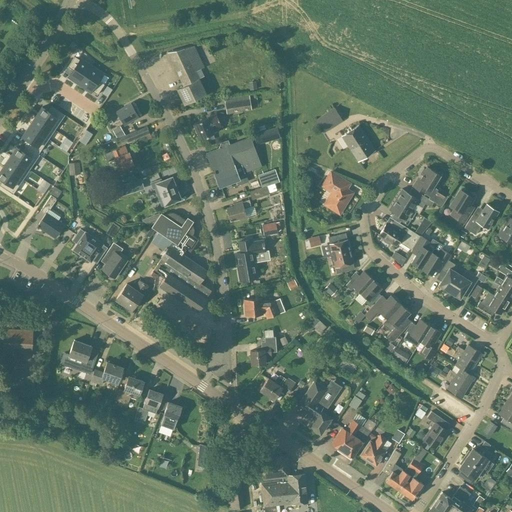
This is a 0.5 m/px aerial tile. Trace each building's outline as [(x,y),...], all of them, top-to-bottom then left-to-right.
[(197,53),(194,46),(167,52),(183,86),(199,79),(204,76),(201,69),(204,67),(197,53)] [(66,76),(77,84),(90,66),(79,58),(78,59),(72,56),(65,66),(71,70),(66,76)] [(101,73),(90,66),(77,84),(89,92),(90,90),(95,94),(102,83),(97,80),(101,73)] [(199,79),(183,86),(177,89),(184,105),(206,94),(199,79)] [(107,86),(102,93),(107,96),(112,90),(107,86)] [(249,94),(224,98),(227,114),(252,110),(249,94)] [(131,104),(117,112),(113,115),(120,126),(124,124),(138,116),(131,104)] [(40,106),(33,115),(52,128),(62,113),(49,105),(45,110),(40,106)] [(323,134),(343,121),(334,108),(315,120),(323,134)] [(206,115),(207,118),(193,124),(200,139),(214,133),(213,130),(222,126),(216,113),(210,116),(209,114),(206,115)] [(52,128),(33,115),(27,125),(46,138),(52,128)] [(22,143),(37,153),(36,152),(46,138),(27,125),(20,135),(26,138),(22,143)] [(350,148),(366,137),(358,125),(342,136),(350,148)] [(112,130),(113,132),(112,133),(114,137),(113,137),(115,141),(119,139),(125,135),(120,126),(112,130)] [(278,126),(266,129),(253,133),(255,142),(259,140),(260,142),(278,136),(278,126)] [(137,130),(125,135),(119,139),(121,144),(127,141),(128,143),(140,137),(137,130)] [(375,150),(366,137),(350,148),(358,161),(375,150)] [(221,142),(218,150),(207,154),(215,174),(241,164),(245,173),(261,166),(250,138),(230,145),(228,140),(221,142)] [(14,145),(8,155),(27,168),(37,153),(22,143),(22,144),(23,145),(20,149),(14,145)] [(123,155),(120,148),(104,154),(107,162),(114,159),(119,170),(120,172),(129,169),(128,167),(134,164),(129,152),(123,155)] [(27,168),(8,155),(1,165),(21,178),(27,168)] [(81,174),(80,163),(69,163),(70,175),(81,174)] [(156,164),(146,167),(148,173),(158,171),(156,164)] [(248,182),(245,173),(241,164),(215,174),(219,187),(236,180),(238,186),(248,182)] [(0,185),(11,193),(21,178),(1,165),(0,166),(0,178),(0,185)] [(420,174),(422,175),(418,182),(416,181),(413,186),(424,193),(430,197),(428,199),(434,202),(441,207),(448,196),(445,194),(447,192),(439,187),(437,189),(436,188),(438,184),(435,182),(440,175),(427,167),(426,168),(424,167),(420,174)] [(262,176),(266,186),(249,192),(267,187),(278,182),(279,182),(276,171),(262,176)] [(331,171),(331,172),(322,186),(332,192),(324,205),(339,214),(352,193),(347,189),(352,183),(331,171)] [(161,207),(164,206),(181,199),(172,175),(161,180),(161,178),(150,183),(153,190),(154,189),(161,207)] [(141,178),(122,184),(125,195),(144,189),(141,178)] [(269,193),(280,189),(278,183),(267,187),(269,193)] [(267,187),(249,192),(252,200),(269,194),(269,193),(267,187)] [(411,188),(408,193),(402,189),(395,199),(416,212),(413,209),(416,203),(423,208),(425,204),(430,207),(434,202),(428,199),(424,196),(411,188)] [(41,210),(46,214),(37,227),(44,231),(45,230),(55,237),(64,225),(46,214),(60,193),(54,189),(50,194),(51,195),(41,210)] [(473,198),(459,190),(450,206),(454,208),(451,215),(464,223),(471,213),(466,210),(473,198)] [(416,212),(395,199),(389,209),(394,213),(391,218),(394,220),(399,223),(400,221),(407,226),(416,212)] [(249,200),(242,202),(234,204),(234,206),(226,208),(230,221),(246,216),(244,209),(251,207),(249,200)] [(487,228),(498,211),(487,204),(477,219),(472,216),(464,228),(475,235),(482,225),(487,228)] [(199,240),(193,235),(194,232),(194,229),(193,226),(191,223),(192,222),(188,219),(187,221),(177,214),(175,213),(173,213),(172,213),(170,213),(169,213),(167,214),(166,215),(165,216),(161,214),(153,227),(155,229),(155,230),(161,234),(155,245),(165,252),(161,258),(162,258),(154,270),(165,277),(159,286),(197,312),(206,298),(211,290),(204,286),(200,283),(207,271),(183,255),(186,250),(190,252),(199,240)] [(424,216),(414,230),(421,235),(431,221),(424,216)] [(511,244),(511,219),(509,217),(497,235),(511,244)] [(269,231),(282,229),(281,228),(283,228),(282,220),(280,220),(267,222),(269,231)] [(394,220),(390,226),(386,223),(379,235),(384,239),(384,240),(384,242),(388,244),(389,243),(390,242),(396,246),(403,234),(405,235),(409,229),(399,223),(394,220)] [(95,256),(99,259),(100,259),(108,248),(80,229),(72,241),(77,244),(73,250),(74,250),(90,261),(90,262),(91,262),(95,256)] [(311,248),(321,245),(319,235),(308,238),(311,248)] [(328,237),(330,246),(328,246),(330,254),(332,253),(332,255),(350,251),(347,239),(336,242),(334,236),(328,237)] [(421,268),(431,252),(426,249),(430,242),(420,236),(417,241),(422,244),(411,262),(421,268)] [(240,242),(241,246),(242,253),(236,254),(240,271),(239,271),(241,281),(257,278),(253,255),(266,252),(264,239),(250,242),(250,240),(240,242)] [(123,249),(113,243),(106,253),(111,256),(102,270),(115,278),(127,260),(119,255),(123,249)] [(436,255),(431,252),(421,268),(431,275),(435,270),(446,252),(441,249),(436,255)] [(332,255),(333,259),(331,259),(332,266),(335,265),(337,273),(343,272),(342,266),(353,263),(350,251),(332,255)] [(405,256),(400,253),(396,259),(396,260),(401,263),(402,261),(405,256)] [(511,271),(505,268),(505,267),(492,259),(488,266),(496,271),(497,270),(506,275),(500,285),(511,293),(511,271)] [(441,281),(439,285),(440,286),(441,288),(444,289),(446,290),(449,291),(460,275),(454,271),(457,266),(453,263),(448,260),(442,268),(444,269),(447,271),(441,281)] [(360,293),(372,280),(373,280),(364,271),(353,283),(350,280),(346,285),(351,290),(354,287),(360,293)] [(460,275),(449,291),(452,293),(453,296),(456,297),(458,297),(460,298),(467,286),(472,289),(478,279),(482,274),(482,273),(479,271),(475,277),(469,273),(465,278),(460,275)] [(487,277),(482,274),(478,279),(483,283),(487,277)] [(140,279),(134,288),(126,283),(116,298),(132,309),(142,294),(148,285),(140,279)] [(372,280),(360,293),(367,299),(364,302),(370,307),(374,302),(371,299),(381,288),(372,280)] [(324,289),(331,296),(337,289),(330,282),(324,289)] [(471,295),(478,299),(484,288),(477,284),(471,295)] [(511,293),(500,285),(494,295),(507,304),(511,296),(511,293)] [(488,292),(482,302),(480,301),(477,306),(491,315),(495,310),(501,314),(507,304),(494,295),(488,292)] [(387,318),(400,304),(390,295),(381,305),(377,301),(365,315),(370,320),(378,311),(387,318)] [(274,300),(261,301),(261,298),(244,300),(246,316),(262,314),(262,311),(264,310),(267,319),(285,311),(280,298),(274,300)] [(387,318),(382,323),(391,331),(387,335),(393,341),(406,327),(401,323),(410,312),(400,304),(387,318)] [(326,327),(316,318),(311,324),(321,333),(326,327)] [(420,341),(430,326),(420,319),(411,334),(408,332),(403,338),(417,347),(420,341)] [(440,332),(430,326),(420,341),(426,345),(422,350),(431,355),(435,349),(431,346),(440,332)] [(22,364),(23,354),(31,354),(33,331),(4,329),(3,353),(10,353),(9,378),(26,379),(27,364),(22,364)] [(275,336),(264,337),(264,341),(261,341),(262,350),(251,351),(252,365),(265,364),(264,356),(271,356),(271,355),(271,352),(277,352),(275,336)] [(97,355),(89,353),(91,347),(74,341),(69,355),(83,360),(79,369),(90,373),(97,355)] [(468,344),(464,350),(458,346),(455,351),(475,364),(482,353),(468,344)] [(392,354),(405,362),(409,355),(396,347),(392,354)] [(475,364),(455,351),(452,355),(458,360),(455,365),(460,369),(460,368),(469,374),(475,364)] [(107,362),(104,372),(94,368),(89,384),(95,386),(96,383),(101,385),(103,378),(118,383),(123,368),(107,362)] [(427,372),(435,376),(439,367),(431,364),(427,372)] [(460,368),(460,369),(457,374),(450,370),(447,374),(468,387),(474,377),(469,374),(460,368)] [(468,387),(447,374),(447,375),(444,379),(451,383),(447,389),(461,398),(468,387)] [(281,376),(276,384),(268,378),(260,391),(274,400),(281,390),(288,394),(295,382),(288,377),(286,379),(281,376)] [(125,389),(125,391),(119,389),(115,399),(119,402),(117,405),(121,408),(123,404),(127,407),(130,397),(137,400),(139,394),(144,382),(129,377),(125,389)] [(308,425),(310,426),(320,433),(330,418),(323,414),(326,409),(338,392),(329,385),(326,389),(314,381),(297,406),(308,413),(305,418),(310,422),(308,425)] [(145,402),(143,408),(138,407),(135,417),(145,421),(151,404),(158,407),(162,395),(149,390),(145,402)] [(356,409),(365,395),(359,391),(356,396),(355,395),(349,405),(356,409)] [(168,403),(164,415),(161,424),(165,426),(173,429),(177,419),(181,407),(168,403)] [(511,407),(506,403),(499,414),(504,417),(500,422),(511,429),(511,407)] [(416,413),(421,416),(425,410),(419,407),(416,413)] [(427,417),(435,423),(423,440),(435,448),(447,431),(446,430),(450,424),(431,411),(427,417)] [(357,413),(353,420),(346,430),(342,428),(332,444),(334,446),(353,458),(363,442),(370,432),(361,426),(366,419),(357,413)] [(490,422),(484,432),(489,435),(496,426),(490,422)] [(399,443),(405,433),(397,429),(391,438),(399,443)] [(381,449),(386,442),(379,437),(374,444),(370,441),(360,455),(376,466),(386,452),(381,449)] [(210,446),(200,445),(198,465),(208,466),(210,446)] [(464,457),(481,469),(487,460),(490,462),(494,456),(479,445),(475,450),(472,448),(470,452),(468,451),(464,457)] [(420,446),(414,455),(421,459),(427,450),(420,446)] [(388,462),(393,465),(401,453),(395,449),(388,462)] [(286,456),(258,460),(262,482),(264,506),(264,511),(276,511),(276,505),(291,503),(291,504),(307,502),(304,474),(289,475),(286,456)] [(481,469),(464,457),(460,463),(461,464),(459,468),(462,470),(458,475),(469,483),(473,478),(474,479),(481,469)] [(413,459),(408,467),(412,470),(399,490),(412,499),(416,493),(418,494),(424,485),(414,478),(423,465),(413,459)] [(412,470),(408,467),(404,472),(397,467),(395,467),(385,481),(399,490),(412,470)] [(229,510),(244,508),(239,470),(224,471),(229,510)] [(488,476),(483,484),(491,488),(496,481),(488,476)] [(442,492),(437,498),(429,511),(430,511),(468,511),(471,508),(463,503),(470,494),(460,486),(451,499),(442,492)]
